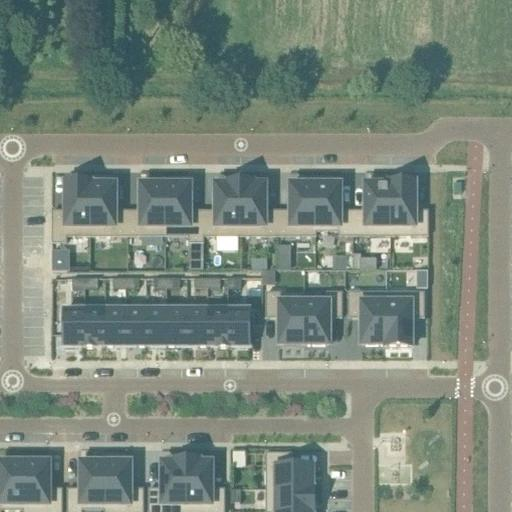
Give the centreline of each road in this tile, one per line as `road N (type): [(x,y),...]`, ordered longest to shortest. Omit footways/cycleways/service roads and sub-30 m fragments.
road 1 (residential): [(13,145),(432,143),(447,128),(505,129)]
road 2 (residential): [(498,386),(505,129)]
road 3 (residential): [(112,387),(355,386)]
road 4 (residential): [(356,426),(113,427)]
road 5 (residential): [(13,386),(13,145)]
road 6 (residential): [(355,386),(498,386)]
road 7 (residential): [(500,511),(498,386)]
